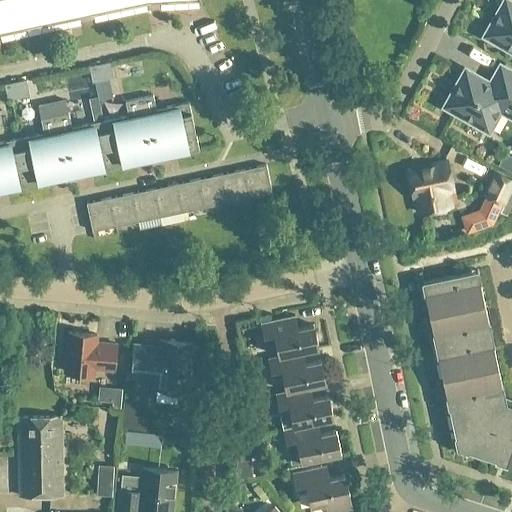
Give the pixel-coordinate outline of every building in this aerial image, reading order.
[(201,2),(199,0),(0,0),(0,32),(146,2),(149,0),(158,0),(159,1),(172,0),(197,0),(199,3),(201,2)] [(511,4),(506,0),(486,35),(511,50),(511,4)] [(114,78),(110,62),(89,67),(92,82),(114,78)] [(511,115),(511,73),(500,67),(490,85),(466,71),(446,106),(487,130),(499,109),(511,115)] [(29,96),(26,80),(4,85),(5,90),(7,99),(8,101),(29,96)] [(128,116),(103,121),(113,169),(129,165),(135,164),(135,161),(141,160),(155,157),(169,154),(176,153),(176,155),(182,154),(199,151),(198,149),(188,103),(156,110),(153,96),(143,98),(125,101),(128,116)] [(65,100),(55,102),(58,116),(68,113),(65,100)] [(55,102),(37,106),(40,119),(58,116),(55,102)] [(43,133),(19,139),(29,187),(45,183),(51,182),(50,179),(57,178),(71,175),(84,172),(91,171),(92,173),(98,172),(113,169),(103,121),(71,128),(68,113),(58,116),(40,119),(43,133)] [(0,189),(7,189),(7,191),(13,190),(29,187),(19,139),(0,142),(0,189)] [(447,190),(454,188),(448,161),(432,164),(433,167),(422,169),(421,167),(407,170),(413,197),(415,197),(419,213),(451,206),(447,190)] [(86,203),(92,231),(272,193),(266,165),(86,203)] [(507,217),(511,206),(511,180),(496,172),(485,195),(504,204),(499,213),(507,217)] [(483,301),(477,270),(419,282),(421,296),(425,295),(428,312),(483,301)] [(490,331),(483,301),(428,312),(435,342),(490,331)] [(318,349),(313,325),(291,329),(288,317),(261,323),(265,345),(276,342),(279,356),(296,353),(318,349)] [(496,361),(490,331),(435,342),(441,372),(496,361)] [(114,370),(116,345),(96,343),(96,335),(68,332),(64,372),(93,375),(93,373),(92,373),(92,369),(114,370)] [(187,392),(192,344),(161,341),(160,347),(134,345),(131,370),(157,373),(155,388),(187,392)] [(325,384),(320,360),(298,365),(296,353),(279,356),(268,358),(273,380),(283,378),(286,391),(303,388),(325,384)] [(503,391),(496,361),(441,372),(447,403),(503,391)] [(112,407),(122,408),(123,388),(100,386),(99,401),(113,402),(112,407)] [(333,419),(328,395),(306,400),(303,388),(286,391),(276,393),(283,428),(293,426),(294,427),(311,424),(333,419)] [(507,465),(505,464),(511,442),(511,399),(504,397),(503,391),(447,403),(455,437),(451,438),(454,451),(467,455),(468,452),(495,461),(494,464),(506,468),(507,465)] [(140,405),(128,404),(125,428),(137,429),(140,405)] [(63,496),(62,416),(18,417),(20,497),(63,496)] [(313,435),(311,424),(294,427),(293,426),(283,428),(291,465),(340,454),(335,430),(313,435)] [(148,434),(147,446),(160,447),(161,435),(148,434)] [(240,440),(233,481),(252,476),(249,439),(240,440)] [(343,511),(352,510),(345,475),(322,479),(320,467),(292,473),(297,494),(307,492),(310,507),(326,504),(327,511),(343,511)] [(171,511),(176,471),(142,468),(140,492),(120,490),(117,511),(171,511)] [(253,488),(264,501),(271,495),(261,482),(253,488)]
